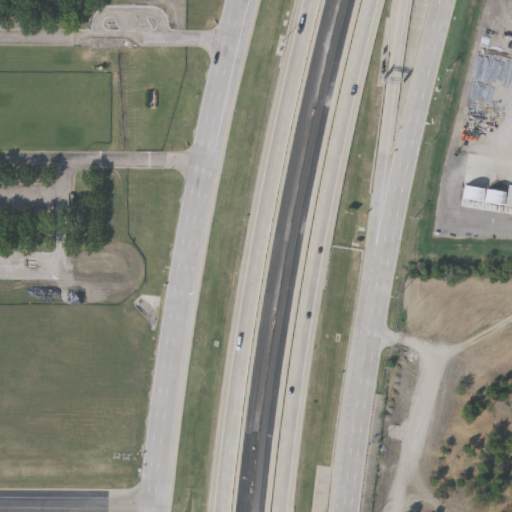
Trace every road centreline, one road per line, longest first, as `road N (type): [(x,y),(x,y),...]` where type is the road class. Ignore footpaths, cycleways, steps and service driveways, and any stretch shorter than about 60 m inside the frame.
road 1 (secondary): [(347,511),(379,285),(444,0)]
road 2 (motorway): [(280,511),(328,199),(372,0)]
road 3 (motorway): [(313,0),(247,320),(222,511)]
road 4 (secondary): [(242,0),(182,287),(157,511)]
road 5 (residential): [(232,42),(0,40),(68,160),(208,160)]
road 6 (motorway): [(379,285),(385,149),(406,0)]
road 7 (residential): [(158,506),(0,504)]
